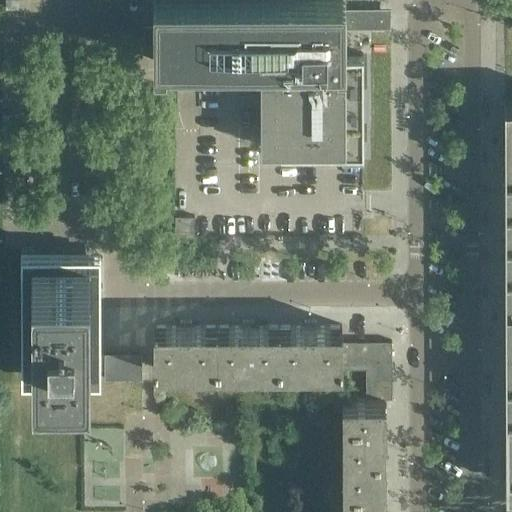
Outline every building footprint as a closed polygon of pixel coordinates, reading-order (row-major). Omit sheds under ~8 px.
[(363,124),(363,91),(363,54),(363,53),(344,53),(343,26),(343,24),(361,24),(361,10),(343,10),(343,8),(343,0),(153,0),(154,2),(153,2),(153,41),(154,42),(154,58),(153,58),(153,61),(166,61),(166,57),(173,57),(181,57),(261,56),(261,146),(342,146),(342,161),(363,161),(363,145),(363,124)] [(362,11),(362,24),(392,23),(391,11),(362,11)] [(100,354),(100,251),(21,251),(21,378),(100,378),(100,368),(104,368),(104,378),(117,378),(117,352),(104,352),(104,354),(100,354)] [(217,368),(217,325),(192,325),(192,321),(180,321),(180,325),(154,325),(154,368),(217,368)] [(279,368),(279,325),(254,325),(254,321),(242,321),(242,325),(217,325),(217,368),(279,368)] [(342,368),(342,341),(342,325),(316,325),(316,321),(303,321),(303,325),(279,325),(279,368),(342,368)] [(379,364),(379,340),(366,341),(366,364),(379,364)] [(392,364),(392,340),(379,340),(379,364),(392,364)] [(353,367),(353,341),(342,341),(342,368),(353,367)] [(366,364),(366,341),(353,341),(353,367),(366,367),(366,364)] [(129,378),(129,352),(117,352),(117,378),(129,378)] [(142,378),(142,352),(129,352),(129,378),(142,378)] [(392,376),(392,364),(379,364),(366,364),(366,367),(366,376),(392,376)] [(392,388),(392,376),(366,376),(366,388),(392,388)] [(392,397),(392,388),(366,388),(366,397),(385,397),(392,397)] [(385,453),(385,424),(387,424),(387,415),(387,413),(385,413),(385,397),(366,397),(342,397),(342,453),(385,453)] [(387,493),(387,482),(385,482),(385,453),(342,453),(342,511),(385,511),(385,493),(387,493)]
